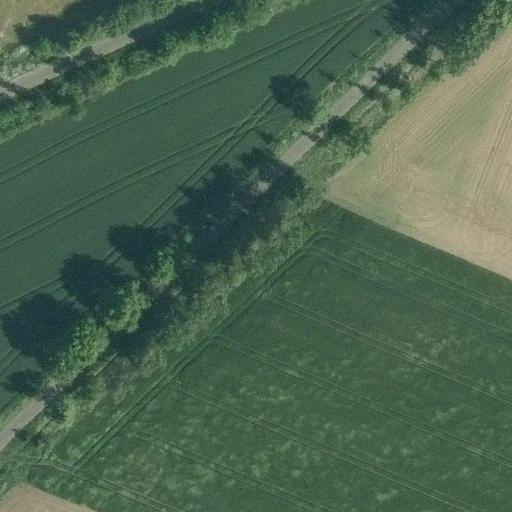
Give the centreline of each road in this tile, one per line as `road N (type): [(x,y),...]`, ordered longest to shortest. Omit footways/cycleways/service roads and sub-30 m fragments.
road 1 (residential): [(0,442),(451,0)]
road 2 (residential): [(209,0),(0,94)]
